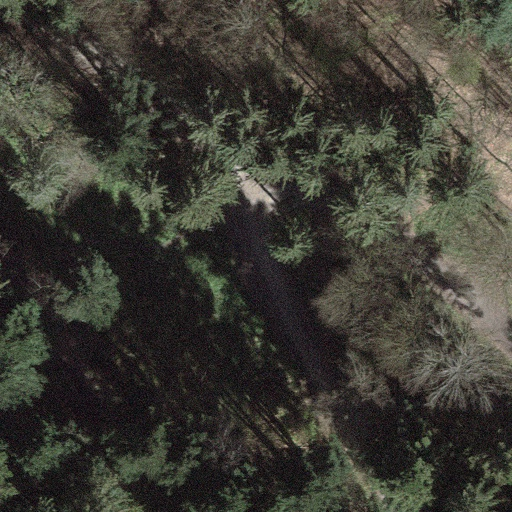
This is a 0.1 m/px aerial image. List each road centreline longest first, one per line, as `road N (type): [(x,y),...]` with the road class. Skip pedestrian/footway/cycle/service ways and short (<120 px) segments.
road 1 (track): [(398,511),(364,469),(259,263),(221,141)]
road 2 (track): [(511,330),(343,198),(221,141)]
road 3 (track): [(221,141),(8,0)]
